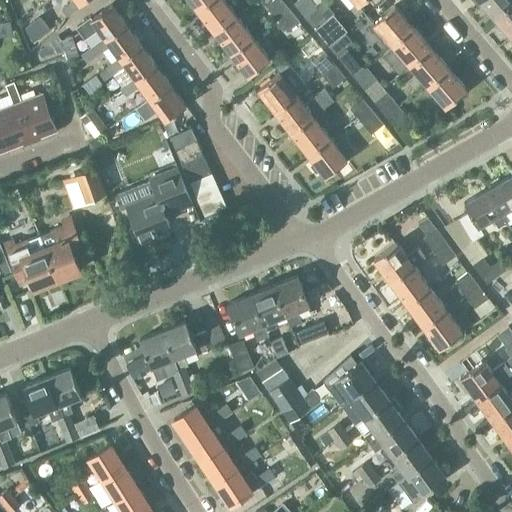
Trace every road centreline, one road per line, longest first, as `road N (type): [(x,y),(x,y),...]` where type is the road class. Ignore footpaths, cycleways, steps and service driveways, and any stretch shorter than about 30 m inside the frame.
road 1 (residential): [(508,511),(310,236)]
road 2 (residential): [(297,242),(208,122),(211,90),(135,0)]
road 3 (residential): [(310,236),(511,126)]
road 4 (residential): [(89,323),(297,242)]
road 5 (residential): [(89,323),(191,511)]
